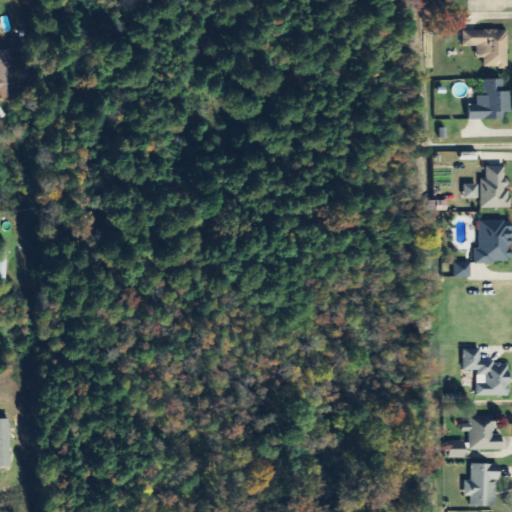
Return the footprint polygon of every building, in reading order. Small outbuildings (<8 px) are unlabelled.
[(463,31),(463,47),(478,47),(478,59),(484,59),(484,67),(507,67),(508,31),(463,31)] [(0,98),(15,98),(14,51),(0,51),(0,98)] [(469,121),(509,120),(508,92),(504,92),(503,80),(482,80),(483,97),(476,97),(476,106),(469,106),(469,121)] [(510,209),(511,192),(506,192),(506,168),(486,167),(486,180),(481,180),(480,209),(510,209)] [(478,185),(464,186),(464,200),(479,200),(478,185)] [(475,264),(511,264),(511,221),(479,222),(479,250),(475,250),(475,264)] [(8,244),(0,243),(0,285),(7,285),(8,244)] [(471,278),(470,260),(454,261),(455,279),(471,278)] [(476,397),(509,397),(510,363),(480,363),(480,351),(463,351),(463,371),(477,372),(476,397)] [(469,451),(502,450),(502,436),(495,436),(495,418),(468,419),(468,425),(462,425),(462,433),(469,433),(469,451)] [(11,420),(0,420),(0,467),(12,467),(11,420)] [(470,507),(496,508),(497,482),(500,482),(501,466),(471,465),(471,480),(464,480),(464,497),(470,498),(470,507)]
